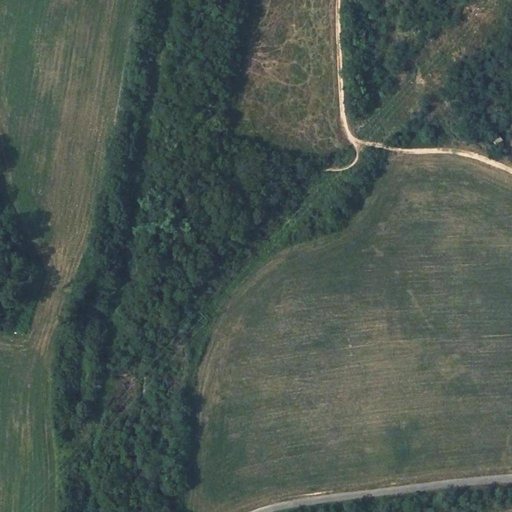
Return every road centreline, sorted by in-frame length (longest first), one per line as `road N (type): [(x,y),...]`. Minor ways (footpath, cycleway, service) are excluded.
road 1 (track): [(341,0),(340,154),(310,169),(230,173),(200,194),(184,227),(151,354),(139,511)]
road 2 (unclassified): [(511,477),(262,511)]
road 3 (track): [(511,173),(444,148),(396,150),(345,137)]
